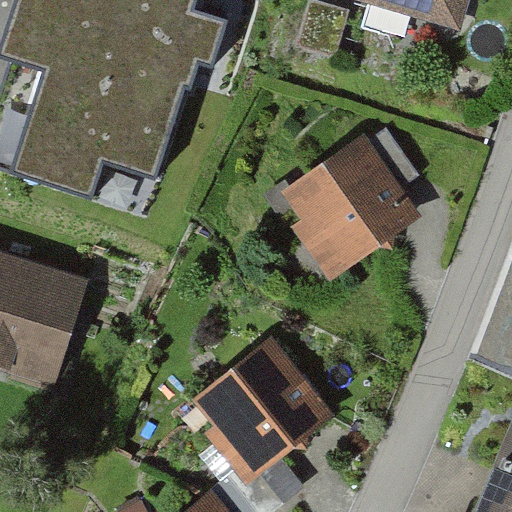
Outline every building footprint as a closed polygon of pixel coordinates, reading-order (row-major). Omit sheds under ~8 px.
[(48,57),(12,167),(84,190),(99,144),(152,162),(191,43),(208,49),(219,16),(190,6),(192,0),(14,0),(1,41),(48,57)] [(381,0),(463,24),(470,0),(381,0)] [(383,140),(306,195),(328,225),(313,236),(352,290),(443,224),(383,140)] [(109,282),(0,250),(0,361),(79,385),(109,282)] [(299,342),(222,397),(244,427),(229,438),(268,491),(359,426),(299,342)] [(511,511),(511,417),(469,511),(511,511)] [(237,511),(214,481),(173,511),(237,511)]
